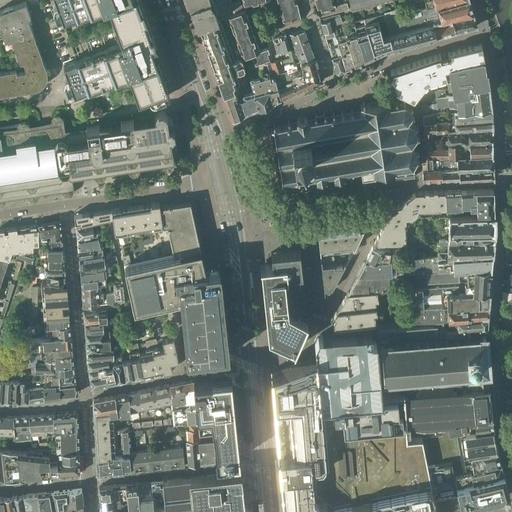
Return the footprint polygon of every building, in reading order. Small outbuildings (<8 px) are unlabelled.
[(0,0),(0,94),(33,90),(35,89),(36,89),(38,88),(39,88),(41,87),(42,86),(43,84),(42,84),(44,79),(46,80),(46,79),(47,77),(47,75),(47,74),(47,72),(46,71),(46,69),(45,68),(32,31),(33,31),(27,16),(30,15),(25,1),(15,5),(13,5),(11,5),(10,5),(8,6),(7,6),(6,7),(4,8),(3,9),(2,10),(0,10),(0,28),(3,36),(6,35),(7,40),(11,39),(20,63),(22,62),(26,71),(16,73),(16,70),(0,72),(0,0)] [(55,0),(57,3),(56,3),(55,4),(54,5),(54,6),(53,6),(53,7),(53,8),(53,9),(53,10),(58,23),(63,21),(76,57),(63,62),(67,76),(66,77),(65,77),(65,78),(64,79),(64,80),(64,81),(64,82),(64,83),(69,96),(88,89),(96,114),(110,111),(138,101),(149,97),(150,98),(150,99),(151,100),(152,101),(153,101),(154,101),(155,101),(156,101),(169,96),(156,61),(157,59),(156,57),(157,55),(156,53),(157,51),(156,49),(157,49),(157,48),(157,47),(156,47),(156,46),(157,45),(157,43),(155,42),(139,0),(55,0)] [(192,11),(220,0),(199,0),(190,4),(192,10),(192,11)] [(198,26),(199,26),(222,17),(242,10),(241,9),(234,11),(229,0),(220,0),(192,11),(198,26)] [(238,0),(241,9),(242,10),(245,9),(244,7),(255,4),(253,0),(238,0)] [(273,0),(279,21),(283,21),(284,25),(301,21),(300,16),(318,11),(319,17),(348,9),(346,3),(340,5),(339,0),(273,0)] [(362,8),(359,0),(348,0),(352,11),(362,8)] [(473,13),(484,10),(481,0),(462,0),(430,7),(426,8),(425,8),(415,10),(406,10),(396,11),(395,11),(399,28),(421,22),(422,26),(434,24),(454,19),(473,14),(473,13)] [(414,0),(415,2),(423,0),(424,0),(426,8),(430,7),(462,0),(414,0)] [(222,17),(234,49),(238,47),(240,51),(236,53),(230,55),(235,71),(241,69),(243,68),(244,66),(241,58),(251,54),(255,64),(272,58),(272,56),(268,47),(259,50),(257,45),(245,9),(242,10),(222,17)] [(476,23),(487,20),(484,10),(473,13),(473,14),(454,19),(455,20),(454,22),(453,23),(455,31),(476,26),(477,26),(476,23)] [(386,23),(387,30),(389,35),(392,48),(393,48),(402,45),(408,44),(423,40),(428,39),(437,36),(438,36),(434,24),(422,26),(400,32),(399,28),(395,11),(384,13),(385,20),(386,23)] [(364,21),(366,28),(367,27),(368,33),(368,34),(381,31),(378,21),(384,19),(384,20),(385,20),(384,13),(383,14),(377,15),(370,17),(364,19),(364,21)] [(332,37),(335,36),(332,26),(342,23),(340,17),(339,14),(320,19),(321,23),(323,30),(325,39),(332,37)] [(199,26),(210,57),(234,49),(222,17),(199,26)] [(367,27),(366,28),(364,19),(362,19),(355,21),(353,22),(355,30),(364,60),(374,55),(373,50),(369,38),(370,38),(368,34),(368,33),(367,27)] [(434,24),(438,36),(455,31),(453,23),(454,22),(455,20),(454,19),(434,24)] [(477,32),(490,30),(487,20),(476,23),(477,26),(476,26),(477,32)] [(291,37),(293,43),(307,39),(303,29),(289,33),(287,33),(289,38),(291,37)] [(334,46),(337,55),(345,69),(346,68),(364,60),(355,30),(335,36),(332,37),(334,46)] [(481,46),(493,43),(492,39),(490,30),(477,32),(480,44),(481,44),(481,46)] [(275,46),(277,54),(287,50),(290,49),(285,34),(272,38),(274,43),(273,43),(274,46),(275,46)] [(373,50),(374,55),(375,55),(383,51),(392,48),(389,35),(388,35),(382,37),(376,38),(376,36),(370,38),(369,38),(373,50)] [(293,49),(294,53),(311,49),(307,39),(293,43),(295,48),(295,49),(293,49)] [(484,58),(496,56),(496,55),(493,43),(481,46),(481,44),(480,44),(475,45),(459,49),(433,56),(419,61),(390,70),(395,91),(413,100),(414,100),(414,99),(416,98),(418,97),(420,96),(421,95),(422,94),(423,93),(424,91),(425,90),(426,88),(427,87),(427,85),(427,83),(445,78),(447,78),(445,68),(484,58)] [(234,49),(210,57),(221,87),(220,87),(231,118),(243,114),(238,100),(232,84),(245,79),(243,72),(241,69),(235,71),(230,55),(236,53),(234,49)] [(311,49),(294,53),(296,58),(298,57),(300,62),(314,58),(311,49)] [(345,69),(337,55),(331,57),(336,72),(338,73),(345,69)] [(488,85),(501,84),(501,82),(496,56),(484,58),(445,68),(447,78),(450,96),(468,92),(467,87),(488,84),(488,85)] [(279,59),(271,62),(270,62),(273,69),(274,73),(283,70),(279,59)] [(300,64),(301,70),(307,87),(321,81),(315,60),(300,64)] [(273,69),(270,62),(264,65),(266,71),(273,69)] [(290,73),(290,74),(291,75),(294,86),(292,87),(294,93),(307,87),(301,70),(290,73)] [(277,89),(280,99),(294,93),(292,87),(294,86),(291,75),(290,74),(290,73),(288,73),(287,71),(286,71),(280,73),(283,83),(284,86),(277,89)] [(249,80),(253,91),(258,108),(272,102),(280,99),(277,89),(274,79),(270,80),(268,73),(249,79),(249,80)] [(491,110),(504,109),(501,84),(488,85),(488,84),(467,87),(468,92),(450,96),(445,97),(436,98),(437,105),(450,103),(449,101),(456,100),(457,103),(457,109),(450,109),(449,112),(452,112),(491,109),(491,110)] [(444,89),(435,90),(436,98),(445,97),(444,89)] [(244,98),(238,100),(243,114),(258,108),(253,91),(242,94),(244,98)] [(317,120),(316,115),(316,114),(315,115),(315,116),(314,116),(315,119),(307,120),(307,117),(296,119),(296,122),(290,123),(289,120),(287,120),(288,124),(275,126),(275,123),(273,123),(273,126),(283,184),(285,184),(284,180),(297,178),(298,181),(299,181),(299,178),(306,176),(307,180),(309,180),(308,176),(315,175),(316,179),(317,180),(317,179),(325,178),(326,178),(326,177),(334,176),(335,177),(335,176),(343,175),(344,175),(345,174),(344,170),(351,169),(351,172),(354,171),(353,168),(360,167),(361,174),(362,175),(363,174),(371,173),(371,174),(372,173),(373,173),(373,174),(375,174),(375,178),(382,177),(382,178),(383,178),(383,177),(388,177),(389,177),(389,176),(395,176),(395,177),(395,178),(396,179),(396,178),(404,177),(404,179),(406,178),(406,177),(413,176),(414,176),(415,176),(414,175),(413,167),(414,167),(412,164),(416,159),(418,159),(418,157),(416,157),(416,150),(418,150),(418,148),(415,149),(411,142),(416,136),(418,137),(419,135),(416,134),(415,126),(417,125),(416,123),(414,125),(408,120),(409,118),(409,116),(412,116),(413,116),(414,114),(411,114),(410,108),(412,106),(411,105),(409,106),(404,103),(405,100),(403,99),(402,102),(397,103),(396,100),(394,100),(395,104),(386,105),(386,103),(389,102),(388,100),(385,101),(385,98),(383,98),(383,101),(364,104),(364,101),(362,102),(363,104),(360,105),(361,111),(353,112),(352,109),(350,109),(351,113),(343,114),(343,111),(341,111),(341,114),(334,116),(334,112),(332,113),(333,116),(326,117),(325,114),(324,114),(324,113),(323,113),(324,118),(317,120)] [(170,139),(170,138),(172,138),(174,134),(174,130),(170,127),(169,127),(169,126),(170,126),(173,122),(172,118),(168,116),(167,116),(167,115),(166,115),(166,113),(162,111),(158,112),(144,112),(81,122),(80,122),(79,122),(77,122),(76,121),(75,121),(74,120),(72,119),(71,119),(70,118),(70,116),(69,115),(69,114),(68,113),(68,112),(67,106),(65,106),(25,107),(28,124),(0,128),(0,205),(2,205),(5,201),(5,200),(6,200),(27,196),(27,197),(28,196),(28,198),(32,200),(36,200),(39,196),(39,195),(40,195),(40,194),(61,191),(62,191),(62,193),(66,195),(70,195),(73,191),(73,190),(74,189),(73,189),(72,178),(72,177),(93,174),(93,175),(94,174),(95,176),(98,178),(103,178),(105,174),(105,173),(106,173),(106,172),(127,169),(128,169),(129,171),(132,173),(137,173),(139,169),(139,168),(140,167),(161,163),(161,164),(162,164),(163,165),(166,168),(171,167),(173,164),(173,162),(174,162),(174,161),(172,151),(172,150),(173,149),(176,146),(175,142),(172,139),(170,139)] [(503,187),(507,186),(511,185),(511,171),(507,172),(506,168),(506,166),(505,154),(505,140),(505,118),(504,109),(491,110),(492,119),(492,128),(469,129),(469,142),(464,142),(464,144),(464,146),(491,142),(491,155),(456,157),(449,157),(440,158),(441,170),(442,169),(459,169),(492,167),(493,176),(493,178),(502,177),(503,187)] [(492,119),(491,110),(491,109),(452,112),(452,113),(454,113),(454,121),(492,119)] [(423,124),(423,132),(432,132),(436,132),(435,123),(434,114),(433,114),(432,110),(421,112),(422,116),(423,124)] [(464,130),(469,129),(492,128),(492,119),(454,121),(454,122),(455,130),(464,130)] [(449,122),(435,123),(436,132),(436,133),(445,132),(449,131),(449,122)] [(283,184),(273,126),(270,127),(264,128),(274,185),(283,184)] [(455,130),(449,131),(445,132),(446,136),(448,136),(448,145),(464,144),(464,142),(464,130),(455,130)] [(422,147),(421,158),(431,158),(432,150),(431,148),(432,134),(432,132),(423,132),(423,140),(422,147)] [(455,151),(456,157),(491,155),(491,142),(464,146),(461,146),(461,150),(455,151)] [(448,145),(449,151),(449,157),(456,157),(455,151),(461,150),(461,146),(464,146),(464,144),(448,145)] [(432,150),(431,158),(440,158),(449,157),(449,151),(448,151),(446,150),(432,150)] [(431,158),(421,158),(423,180),(441,179),(441,178),(442,178),(442,179),(443,179),(442,169),(441,170),(440,158),(431,158)] [(492,167),(459,169),(459,178),(482,177),(493,176),(492,167)] [(459,169),(442,169),(443,179),(459,178),(459,169)] [(498,200),(507,200),(508,200),(507,186),(503,187),(494,187),(495,199),(498,200)] [(476,215),(494,214),(493,195),(493,189),(445,190),(445,207),(446,207),(447,216),(463,216),(462,205),(469,205),(469,207),(474,207),(474,204),(476,204),(476,215)] [(445,207),(445,190),(433,191),(433,192),(428,192),(428,191),(418,192),(419,208),(423,208),(423,211),(441,210),(441,207),(445,207)] [(419,208),(418,192),(414,192),(402,202),(403,203),(399,206),(398,205),(384,217),(406,219),(409,219),(419,211),(419,208)] [(499,214),(507,214),(507,200),(498,200),(499,214)] [(125,265),(125,269),(174,258),(179,281),(193,280),(192,271),(205,270),(190,201),(162,205),(163,207),(160,208),(163,225),(137,229),(117,232),(125,265)] [(137,229),(163,225),(160,208),(159,202),(151,203),(149,204),(148,203),(145,204),(144,205),(143,204),(134,205),(137,229)] [(117,232),(137,229),(134,205),(127,206),(126,208),(125,207),(122,207),(121,209),(119,208),(109,209),(94,211),(92,213),(93,222),(103,219),(109,218),(111,217),(112,217),(115,233),(117,232)] [(76,226),(93,222),(92,213),(90,213),(89,212),(82,213),(74,214),(75,222),(76,226)] [(438,243),(448,244),(493,241),(493,240),(506,240),(507,214),(499,214),(494,214),(476,215),(463,216),(447,216),(441,216),(440,240),(438,240),(438,243)] [(406,219),(384,217),(380,228),(381,229),(379,234),(377,233),(373,244),(404,243),(404,237),(407,237),(406,219)] [(340,246),(347,245),(347,248),(353,248),(360,234),(363,229),(367,220),(358,221),(358,219),(337,222),(340,246)] [(60,220),(37,224),(38,233),(48,232),(48,234),(61,233),(60,220)] [(96,232),(93,222),(76,226),(77,237),(96,232)] [(340,246),(337,222),(316,224),(319,248),(327,247),(327,251),(333,250),(333,247),(340,246)] [(37,224),(20,226),(23,249),(33,247),(32,244),(38,243),(38,238),(38,233),(37,224)] [(20,226),(6,228),(8,248),(15,250),(23,249),(20,226)] [(0,255),(8,258),(9,258),(11,250),(14,251),(15,250),(8,248),(6,228),(0,229),(0,255)] [(49,237),(49,242),(62,240),(61,233),(48,234),(48,232),(38,233),(38,238),(49,237)] [(100,245),(97,232),(96,232),(77,237),(77,238),(78,249),(100,245)] [(492,253),(505,253),(506,240),(493,240),(493,241),(448,244),(447,253),(438,252),(438,256),(438,260),(448,260),(448,257),(449,257),(449,255),(492,253)] [(102,253),(100,245),(78,249),(79,257),(79,258),(102,253)] [(392,259),(401,258),(401,245),(372,246),(365,260),(392,259)] [(45,257),(45,259),(64,257),(63,248),(49,248),(39,249),(40,257),(41,257),(45,257)] [(271,252),(272,263),(301,260),(299,249),(271,252)] [(110,252),(102,253),(79,258),(80,271),(104,267),(107,267),(109,266),(113,265),(112,260),(117,259),(116,256),(111,257),(110,252)] [(25,260),(24,265),(31,267),(34,259),(17,253),(16,257),(25,260)] [(426,270),(426,273),(434,273),(491,269),(490,270),(503,270),(505,253),(492,253),(449,255),(449,257),(448,257),(448,260),(438,260),(438,256),(434,257),(425,257),(426,270)] [(0,255),(0,266),(5,268),(7,260),(8,260),(7,260),(8,258),(0,255)] [(320,257),(321,270),(337,278),(343,266),(334,267),(334,264),(333,256),(320,257)] [(395,274),(426,273),(426,270),(425,257),(421,258),(421,257),(401,258),(392,259),(365,260),(357,275),(389,275),(395,274)] [(174,258),(125,269),(134,308),(138,307),(138,308),(181,298),(179,281),(174,258)] [(260,265),(263,288),(303,283),(301,260),(272,263),(260,264),(260,265)] [(36,276),(47,275),(65,274),(65,265),(47,265),(36,266),(36,276)] [(107,267),(104,267),(80,271),(81,278),(97,277),(105,276),(111,275),(109,266),(107,267)] [(181,298),(202,295),(222,293),(219,268),(205,270),(192,271),(193,280),(179,281),(181,298)] [(489,291),(501,291),(502,283),(503,270),(490,270),(491,269),(434,273),(434,287),(442,287),(442,295),(489,293),(489,291)] [(337,278),(321,270),(324,293),(324,292),(329,292),(333,286),(337,278)] [(389,280),(389,275),(357,275),(347,293),(378,290),(381,290),(390,290),(389,281),(389,280)] [(106,283),(105,276),(97,277),(81,278),(81,286),(106,283)] [(120,280),(112,282),(114,291),(116,302),(124,301),(123,290),(121,283),(121,284),(120,280)] [(44,282),(52,282),(52,283),(52,284),(44,285),(44,286),(41,286),(42,293),(44,293),(45,299),(67,297),(66,285),(66,286),(63,286),(63,283),(63,281),(65,281),(65,282),(66,282),(66,281),(47,282),(44,282)] [(106,289),(106,296),(106,303),(109,303),(116,302),(114,291),(110,292),(109,282),(106,283),(106,289)] [(106,289),(106,283),(81,286),(82,293),(106,289)] [(268,336),(279,341),(293,313),(307,320),(307,319),(303,283),(263,288),(265,309),(268,336)] [(488,304),(500,304),(501,291),(489,291),(489,293),(442,295),(442,287),(434,287),(422,288),(409,289),(410,309),(488,305),(488,304)] [(106,296),(106,289),(82,293),(83,299),(98,297),(106,296)] [(379,301),(378,290),(347,293),(332,315),(333,316),(333,315),(335,317),(333,320),(334,328),(375,323),(374,313),(377,313),(376,301),(379,301)] [(227,342),(222,293),(202,295),(207,345),(227,342)] [(202,295),(181,298),(187,356),(187,359),(228,354),(227,342),(207,345),(202,295)] [(106,303),(106,296),(98,297),(99,304),(106,303)] [(43,303),(43,309),(68,307),(67,297),(45,299),(45,303),(43,303)] [(98,297),(83,299),(83,306),(99,304),(98,297)] [(487,317),(500,317),(500,304),(488,304),(488,305),(410,309),(410,323),(412,323),(415,323),(416,323),(420,323),(421,323),(425,323),(426,323),(429,323),(430,323),(434,322),(434,323),(435,323),(442,322),(456,320),(487,317)] [(46,313),(46,318),(69,316),(68,307),(43,309),(43,313),(46,313)] [(84,321),(107,320),(106,310),(98,311),(83,312),(84,321)] [(293,313),(279,341),(293,347),(293,349),(294,349),(307,320),(293,313)] [(44,318),(44,327),(70,325),(69,316),(46,318),(44,318)] [(468,329),(469,336),(469,337),(481,336),(481,335),(486,335),(486,336),(499,337),(499,327),(500,317),(487,317),(456,320),(457,329),(468,329)] [(84,321),(85,332),(108,329),(107,320),(84,321)] [(379,344),(379,342),(469,336),(468,329),(457,329),(443,330),(442,322),(435,323),(436,326),(403,329),(378,331),(378,332),(379,344)] [(44,327),(44,337),(71,335),(70,325),(44,327)] [(85,332),(86,341),(110,339),(109,329),(108,329),(85,332)] [(271,371),(276,432),(283,511),(437,511),(427,464),(421,436),(407,438),(403,438),(400,392),(381,394),(381,389),(380,389),(380,382),(380,379),(379,372),(379,369),(378,362),(379,362),(379,359),(378,359),(378,352),(378,348),(377,349),(377,342),(377,340),(373,340),(366,338),(365,331),(322,335),(318,335),(314,342),(315,355),(315,356),(315,355),(271,371)] [(30,347),(31,347),(71,345),(71,335),(44,337),(30,337),(30,347)] [(379,342),(379,344),(380,347),(381,347),(383,377),(382,377),(382,380),(385,380),(385,379),(399,378),(399,379),(410,378),(465,373),(487,371),(487,372),(503,370),(500,349),(499,337),(486,336),(486,335),(481,335),(481,336),(469,337),(469,336),(379,342)] [(160,349),(165,370),(172,369),(170,361),(178,359),(172,336),(162,339),(164,348),(160,349)] [(87,350),(87,351),(111,349),(110,339),(86,341),(87,350)] [(31,347),(31,357),(37,356),(45,356),(54,356),(54,354),(73,354),(71,345),(31,347)] [(87,360),(112,358),(113,357),(113,349),(111,349),(87,351),(87,360)] [(139,353),(143,375),(165,370),(160,349),(139,353)] [(129,354),(130,359),(134,378),(143,375),(139,353),(139,352),(129,354)] [(34,365),(34,371),(44,370),(44,371),(55,371),(55,365),(73,364),(73,354),(54,354),(54,356),(45,356),(44,363),(37,363),(37,356),(31,357),(31,358),(31,365),(34,365)] [(116,363),(113,363),(115,381),(124,380),(120,362),(122,361),(121,356),(116,356),(116,363)] [(87,360),(88,368),(97,367),(105,366),(109,365),(113,363),(112,358),(87,360)] [(120,362),(124,380),(134,378),(130,359),(122,361),(120,362)] [(97,367),(98,375),(105,374),(106,383),(115,381),(113,363),(109,365),(105,366),(97,367)] [(44,370),(34,371),(34,373),(60,373),(74,372),(74,371),(75,369),(75,366),(73,365),(73,364),(55,365),(55,371),(44,371),(44,370)] [(43,377),(43,380),(43,385),(58,383),(60,396),(76,394),(75,380),(60,382),(60,373),(34,373),(34,371),(34,365),(31,365),(31,374),(32,376),(43,377)] [(88,368),(89,376),(98,375),(97,367),(88,368)] [(489,391),(505,389),(503,370),(487,372),(487,371),(465,373),(466,387),(488,385),(489,391)] [(74,372),(60,373),(60,382),(75,380),(74,372)] [(4,373),(2,401),(11,401),(12,380),(8,380),(9,373),(5,373),(4,373)] [(19,373),(19,380),(19,401),(28,401),(28,388),(25,388),(25,381),(25,373),(19,373)] [(439,425),(441,425),(453,424),(453,419),(472,417),(472,419),(491,417),(492,419),(495,419),(494,417),(508,415),(505,389),(489,391),(488,385),(466,387),(465,373),(410,378),(411,386),(402,386),(403,392),(402,392),(400,392),(403,438),(407,438),(406,432),(412,431),(415,425),(417,425),(419,426),(422,426),(422,427),(423,427),(423,426),(430,426),(431,426),(438,425),(438,426),(439,426),(439,425)] [(105,374),(98,375),(89,376),(91,386),(106,383),(105,374)] [(202,378),(193,379),(196,406),(194,406),(196,421),(198,421),(199,425),(215,423),(215,429),(228,427),(235,426),(230,376),(211,378),(211,377),(202,378)] [(193,379),(183,381),(186,399),(186,403),(180,403),(180,408),(171,409),(173,423),(189,422),(195,421),(196,421),(194,406),(196,406),(193,379)] [(19,380),(12,380),(11,401),(19,401),(19,380)] [(43,380),(33,381),(33,387),(35,387),(36,400),(44,399),(43,385),(43,380)] [(33,381),(25,381),(25,388),(28,388),(28,401),(29,401),(36,400),(35,387),(33,387),(33,381)] [(169,384),(171,405),(171,409),(180,408),(180,403),(178,403),(178,400),(186,399),(183,381),(170,384),(169,384)] [(58,383),(43,385),(44,399),(60,396),(58,383)] [(169,384),(161,385),(166,406),(171,405),(169,384)] [(161,385),(153,387),(157,407),(166,406),(161,385)] [(153,387),(145,389),(149,409),(157,407),(153,387)] [(145,389),(136,391),(141,411),(149,409),(145,389)] [(136,391),(130,392),(132,411),(130,413),(131,413),(141,411),(136,391)] [(115,395),(107,397),(108,411),(109,414),(113,414),(119,413),(119,414),(130,413),(132,411),(130,392),(115,395)] [(93,399),(93,412),(108,411),(107,397),(93,399)] [(77,411),(53,413),(55,432),(65,431),(65,428),(78,427),(77,411)] [(95,441),(96,458),(116,456),(115,440),(113,414),(109,414),(108,411),(93,412),(94,427),(95,441)] [(53,413),(46,414),(48,435),(55,434),(55,432),(53,413)] [(37,414),(29,415),(30,432),(31,436),(39,435),(38,432),(37,414)] [(46,414),(37,414),(38,432),(39,435),(48,435),(46,414)] [(12,416),(0,415),(0,435),(0,436),(14,437),(15,442),(16,442),(15,432),(14,416),(13,416),(12,416)] [(22,415),(14,416),(15,432),(16,442),(24,441),(23,432),(22,415)] [(29,415),(22,415),(23,432),(24,441),(31,440),(31,436),(30,432),(29,415)] [(492,419),(491,417),(472,419),(472,417),(453,419),(453,424),(441,425),(442,434),(425,436),(424,436),(421,436),(427,464),(450,459),(455,483),(456,483),(465,481),(503,472),(504,473),(511,471),(511,448),(511,446),(509,426),(508,415),(494,417),(495,419),(492,419)] [(195,421),(189,422),(189,427),(187,427),(188,438),(186,438),(188,464),(200,463),(195,421)] [(198,421),(196,421),(195,421),(200,463),(216,461),(215,450),(213,432),(213,426),(199,428),(199,425),(198,421)] [(239,458),(235,426),(228,427),(215,429),(217,450),(215,450),(216,461),(226,460),(226,459),(239,458)] [(55,441),(57,440),(78,439),(78,427),(65,428),(65,431),(55,432),(55,434),(55,441)] [(121,455),(122,471),(123,471),(128,470),(127,455),(129,454),(129,452),(132,452),(131,445),(129,430),(120,431),(121,455)] [(55,446),(56,450),(56,452),(63,452),(78,449),(78,439),(57,440),(57,446),(55,446)] [(183,446),(173,447),(175,465),(184,464),(183,446)] [(173,447),(164,448),(166,466),(175,465),(173,447)] [(164,448),(155,449),(157,467),(166,466),(164,448)] [(1,449),(5,479),(19,478),(39,476),(51,475),(49,454),(42,455),(41,450),(35,451),(26,452),(1,449)] [(78,449),(63,452),(63,459),(79,458),(78,449)] [(155,449),(146,450),(148,468),(157,467),(155,449)] [(49,450),(49,454),(51,475),(58,474),(56,459),(56,452),(56,450),(49,450)] [(146,450),(137,451),(139,469),(148,468),(146,450)] [(137,451),(132,452),(129,452),(129,454),(127,455),(128,470),(139,469),(137,451)] [(63,452),(56,452),(56,459),(58,474),(80,472),(79,458),(63,459),(63,452)] [(116,456),(96,458),(97,474),(114,472),(122,471),(121,455),(116,456)] [(427,464),(437,511),(438,511),(448,510),(449,508),(453,507),(455,508),(460,508),(461,507),(456,483),(455,483),(450,459),(427,464)] [(511,478),(511,471),(504,473),(503,472),(465,481),(456,483),(461,507),(461,508),(462,508),(474,505),(477,504),(480,503),(506,497),(509,492),(507,484),(511,482),(511,480),(511,479),(511,478)] [(210,475),(201,476),(205,511),(245,506),(244,495),(242,481),(241,481),(240,472),(210,475)] [(164,501),(164,511),(204,511),(205,511),(201,476),(182,478),(173,479),(174,500),(164,501)] [(173,479),(162,480),(164,501),(174,500),(173,479)] [(162,480),(151,481),(152,502),(164,501),(162,480)] [(138,482),(140,509),(140,511),(153,511),(152,502),(151,481),(138,482)] [(125,484),(128,510),(140,509),(138,482),(135,483),(127,484),(127,483),(125,484)] [(113,503),(114,511),(128,510),(125,484),(112,485),(112,494),(113,503)] [(99,494),(99,496),(112,494),(112,485),(99,486),(99,488),(98,490),(98,493),(99,494)] [(81,488),(68,490),(69,504),(83,503),(81,488)] [(68,490),(51,492),(52,498),(54,498),(55,506),(51,506),(51,511),(70,511),(69,504),(68,490)] [(37,493),(40,511),(51,511),(51,506),(50,498),(52,498),(51,492),(37,493)] [(40,511),(37,493),(23,495),(25,511),(40,511)] [(99,496),(100,505),(113,503),(112,494),(99,496)] [(13,496),(15,511),(25,511),(23,495),(13,496)] [(15,511),(13,496),(2,497),(5,511),(15,511)] [(152,502),(153,511),(164,511),(164,501),(152,502)] [(81,511),(83,511),(83,503),(69,504),(70,511),(81,511)] [(101,511),(108,511),(114,511),(113,503),(100,505),(100,506),(99,507),(100,510),(101,511)]
